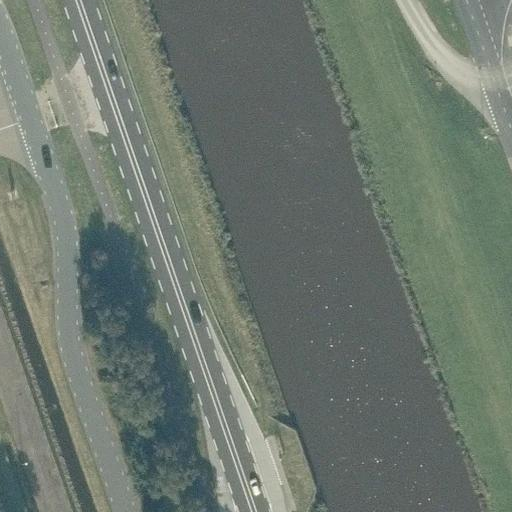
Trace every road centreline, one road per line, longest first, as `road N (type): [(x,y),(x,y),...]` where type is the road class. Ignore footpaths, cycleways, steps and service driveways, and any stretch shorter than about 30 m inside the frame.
road 1 (primary): [(255,511),(79,0)]
road 2 (unclassified): [(127,511),(75,364),(66,226),(0,20)]
road 3 (unclassified): [(511,128),(467,0)]
